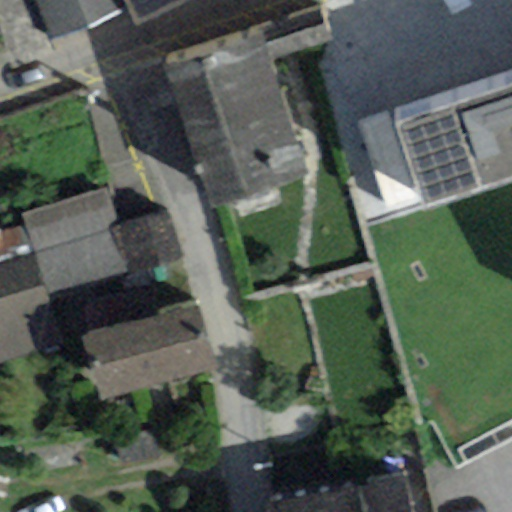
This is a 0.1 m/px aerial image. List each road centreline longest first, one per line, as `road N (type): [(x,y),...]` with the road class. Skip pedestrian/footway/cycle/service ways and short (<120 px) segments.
road 1 (unknown): [(335,0),(351,5),(386,48),(493,333),(511,352)]
road 2 (residential): [(0,78),(226,0)]
